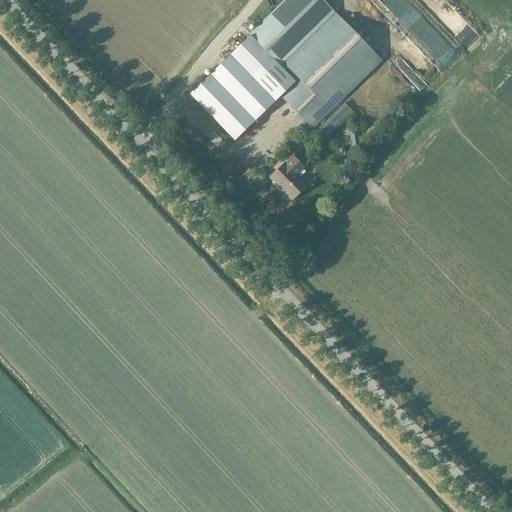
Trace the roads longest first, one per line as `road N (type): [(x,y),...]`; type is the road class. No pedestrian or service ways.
road 1 (tertiary): [(489,511),(4,0)]
road 2 (unknown): [(149,150),(267,0)]
